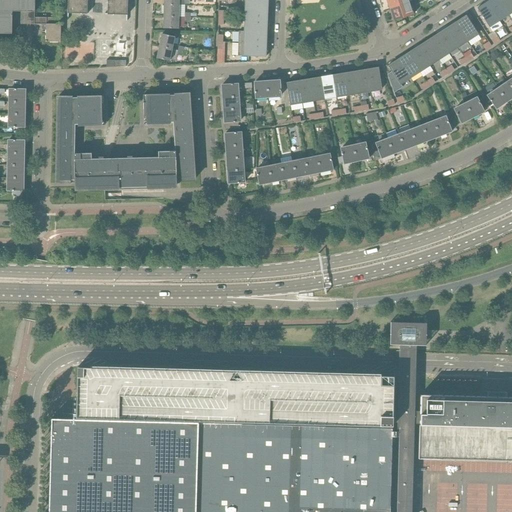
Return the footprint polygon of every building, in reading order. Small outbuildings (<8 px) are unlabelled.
[(51,18),(35,18),(35,0),(0,0),(0,34),(12,34),(12,24),(46,25),(46,43),(61,43),(61,25),(62,25),(62,24),(61,24),(61,12),(54,12),(54,13),(51,13),(51,18)] [(107,0),(108,1),(107,14),(105,14),(105,15),(126,16),(126,21),(127,21),(127,0),(67,0),(67,20),(69,20),(69,14),(87,15),(87,0),(107,0)] [(245,0),(246,8),(267,8),(267,0),(245,0)] [(386,0),(390,10),(410,4),(408,0),(386,0)] [(499,21),(508,15),(498,0),(492,0),(487,3),(499,21)] [(511,0),(498,0),(508,15),(511,12),(511,0)] [(489,28),(499,21),(487,3),(478,9),(478,8),(477,9),(478,10),(489,28)] [(394,21),(413,15),(410,4),(390,10),(394,21)] [(164,17),(179,17),(185,17),(185,13),(185,6),(164,5),(164,17)] [(245,20),(267,21),(267,8),(246,8),(245,20)] [(456,23),(468,41),(478,35),(467,18),(466,16),(465,16),(466,17),(456,23)] [(179,22),(185,22),(185,17),(179,17),(164,17),(163,29),(179,29),(179,22)] [(245,32),(266,33),(267,21),(245,20),(245,32)] [(458,47),(468,41),(456,23),(447,29),(458,47)] [(449,54),(458,47),(447,29),(437,36),(449,54)] [(238,44),(266,45),(266,33),(245,32),(239,31),(238,44)] [(172,49),(174,43),(175,37),(162,34),(160,46),(172,49)] [(439,60),(449,54),(437,36),(427,42),(439,60)] [(494,45),(500,41),(497,37),(491,41),(494,45)] [(429,66),(439,60),(427,42),(418,48),(429,66)] [(264,57),(266,57),(266,56),(265,56),(266,45),(238,44),(238,56),(264,57)] [(170,61),(171,55),(172,49),(160,46),(157,59),(170,61)] [(419,72),(429,66),(418,48),(408,55),(419,72)] [(465,58),(468,62),(474,58),(471,54),(465,58)] [(410,79),(419,72),(408,55),(398,61),(410,79)] [(461,66),(468,62),(465,58),(459,62),(461,66)] [(400,85),(410,79),(398,61),(389,67),(389,66),(388,66),(389,68),(400,85)] [(446,70),(448,74),(454,70),(452,66),(446,70)] [(370,92),(382,90),(378,70),(378,68),(377,68),(377,69),(367,71),(370,92)] [(442,78),(448,74),(446,70),(439,74),(442,78)] [(359,94),(370,92),(367,71),(355,73),(359,94)] [(347,96),(359,94),(355,73),(344,75),(347,96)] [(336,97),(347,96),(344,75),(332,76),(336,97)] [(325,99),(336,97),(332,76),(321,78),(325,99)] [(313,101),(325,99),(321,78),(310,80),(313,101)] [(426,82),(429,87),(435,83),(432,78),(426,82)] [(302,103),(313,101),(310,80),(298,82),(302,103)] [(268,99),(281,98),(280,82),(280,81),(279,81),(279,82),(267,82),(268,99)] [(506,102),(511,98),(511,87),(508,81),(497,88),(506,102)] [(255,99),(268,99),(267,82),(255,83),(254,83),(254,84),(255,99)] [(290,105),(302,103),(298,82),(288,84),(288,83),(287,83),(287,85),(290,105)] [(423,90),(429,87),(426,82),(420,86),(423,90)] [(223,98),(238,97),(237,84),(222,85),(223,98)] [(497,109),(506,102),(497,88),(487,95),(496,108),(495,108),(496,110),(497,109)] [(10,102),(25,103),(25,90),(10,89),(10,102)] [(91,151),(80,151),(80,154),(75,154),(75,125),(78,125),(78,127),(104,126),(104,96),(78,97),(78,98),(72,98),(72,97),(59,96),(57,184),(71,184),(71,181),(75,181),(75,190),(177,187),(176,178),(180,178),(180,182),(194,181),(188,93),(175,94),(175,96),(169,96),(169,94),(143,95),(144,125),(170,124),(170,123),(173,123),(175,152),(170,152),(170,149),(158,149),(158,158),(92,160),(91,151)] [(224,111),(239,110),(238,97),(223,98),(224,111)] [(465,103),(473,117),(483,112),(484,113),(484,111),(483,111),(476,97),(465,103)] [(9,115),(24,115),(25,103),(10,102),(9,115)] [(462,123),(473,117),(465,103),(454,109),(461,123),(460,123),(461,124),(462,124),(462,123)] [(224,111),(225,123),(240,122),(239,110),(224,111)] [(378,120),(376,113),(366,115),(368,122),(378,120)] [(9,128),(23,128),(24,128),(24,115),(9,115),(9,128)] [(433,121),(439,136),(451,132),(451,133),(452,132),(451,131),(445,116),(433,121)] [(428,140),(439,136),(433,121),(422,125),(428,140)] [(417,145),(428,140),(422,125),(411,130),(417,145)] [(405,149),(417,145),(411,130),(399,134),(405,149)] [(226,147),(241,146),(241,133),(226,134),(226,147)] [(393,154),(405,149),(399,134),(387,138),(393,154)] [(382,158),(393,154),(387,138),(375,143),(381,157),(381,158),(381,159),(382,159),(382,158)] [(9,153),(24,154),(24,141),(9,141),(9,153)] [(353,145),(356,161),(368,159),(368,160),(369,159),(369,158),(365,143),(353,145)] [(345,164),(356,161),(353,145),(340,148),(344,163),(343,163),(344,165),(345,165),(345,164)] [(227,159),(242,158),(241,146),(226,147),(227,159)] [(8,166),(23,166),(24,154),(9,153),(8,166)] [(317,156),(321,172),(332,170),(332,171),(333,171),(333,169),(330,154),(317,156)] [(308,175),(321,172),(317,156),(305,159),(308,175)] [(228,171),(243,170),(242,158),(227,159),(228,171)] [(296,177),(308,175),(305,159),(293,161),(296,177)] [(283,180),(280,164),(279,160),(271,161),(272,165),(269,166),(272,182),(283,180)] [(283,180),(296,177),(293,161),(280,164),(283,180)] [(8,178),(23,179),(23,166),(8,166),(8,178)] [(260,184),(272,182),(269,166),(256,168),(259,184),(259,186),(260,185),(260,184)] [(228,171),(229,184),(244,183),(243,170),(228,171)] [(8,191),(23,192),(23,179),(8,178),(8,191)] [(410,511),(412,424),(420,424),(418,459),(442,460),(442,459),(452,460),(511,461),(511,397),(506,398),(506,393),(499,393),(495,392),(494,392),(493,391),(493,390),(492,390),(491,390),(490,391),(490,392),(488,392),(488,397),(420,395),(420,412),(413,411),(414,346),(426,346),(426,333),(427,323),(390,322),(390,345),(401,345),(399,411),(393,411),(394,376),(374,376),(104,368),(78,368),(77,393),(76,418),(392,426),(393,423),(399,424),(396,511),(410,511)] [(390,511),(392,428),(76,420),(52,419),(49,511),(390,511)] [(471,510),(470,511),(487,511),(487,496),(480,496),(480,510),(471,510)]
